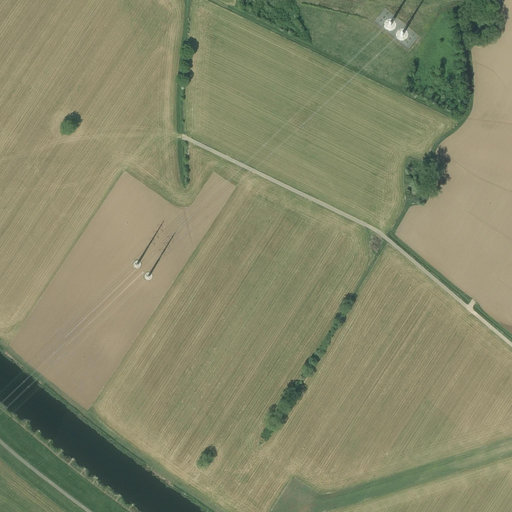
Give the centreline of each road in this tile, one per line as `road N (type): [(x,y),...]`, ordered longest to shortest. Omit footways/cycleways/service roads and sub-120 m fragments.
road 1 (unclassified): [(511,345),(375,229),(185,138)]
road 2 (track): [(453,122),(465,91),(457,16),(475,0)]
